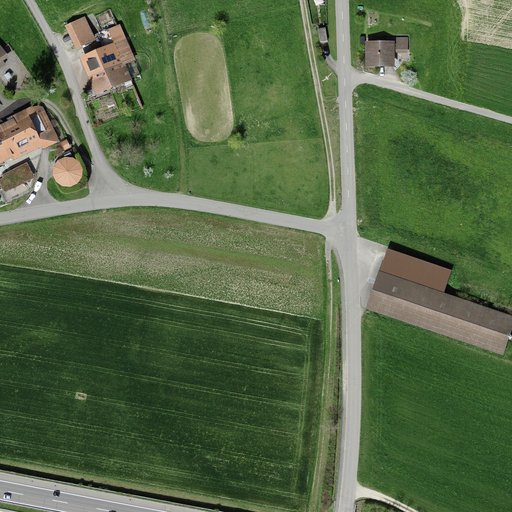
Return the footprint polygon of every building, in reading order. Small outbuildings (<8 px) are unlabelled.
[(85,20),(68,28),(79,50),(95,42),(85,20)] [(107,49),(83,59),(99,95),(132,81),(125,64),(134,61),(119,25),(100,33),(107,49)] [(393,44),(368,44),(368,68),(395,67),(395,54),(409,54),(409,41),(393,41),(393,44)] [(0,131),(0,165),(14,159),(16,162),(58,140),(43,110),(34,109),(14,119),(17,123),(0,131)] [(26,167),(0,178),(0,183),(2,189),(30,177),(26,167)] [(447,274),(380,252),(363,304),(498,349),(507,321),(438,299),(447,274)]
